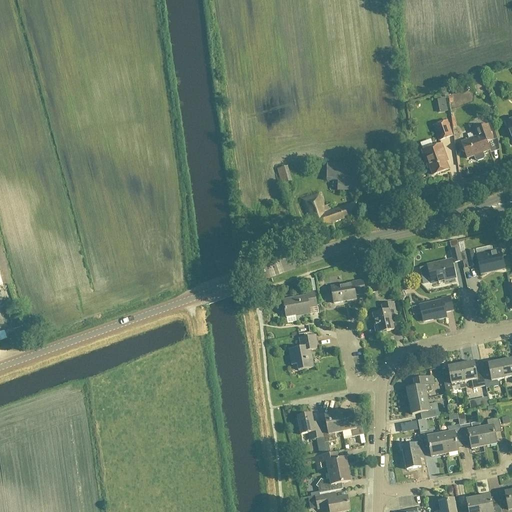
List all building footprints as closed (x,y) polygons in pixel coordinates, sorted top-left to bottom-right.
[(439,142),(452,138),(446,123),(434,127),(439,142)] [(466,160),(473,158),(475,161),(477,162),(482,160),(484,158),(482,154),(489,152),(486,144),(493,142),(487,126),(474,131),(477,138),(460,144),(463,150),(461,153),(464,154),(466,160)] [(430,169),(433,177),(448,171),(443,157),(445,157),(441,146),(422,153),(428,169),(430,169)] [(336,192),(361,193),(362,182),(362,164),(326,164),(326,181),(337,182),(336,192)] [(287,167),(277,170),(281,184),(291,182),(287,167)] [(355,204),(331,213),(323,216),(321,210),(325,209),(319,194),(301,201),(308,219),(305,220),(309,233),(359,215),(355,204)] [(457,246),(450,248),(453,265),(461,263),(457,246)] [(465,253),(468,269),(476,268),(472,251),(465,253)] [(476,256),(480,276),(504,271),(499,251),(476,256)] [(428,270),(431,283),(431,285),(455,280),(451,262),(427,268),(428,270)] [(331,289),(334,305),(356,301),(355,297),(364,296),(362,282),(352,284),(352,285),(331,289)] [(380,286),(370,288),(372,294),(381,292),(380,286)] [(286,318),(295,317),(300,316),(301,317),(310,315),(308,309),(316,308),(314,293),(305,295),(306,298),(283,302),(286,318)] [(419,307),(423,323),(437,320),(437,321),(446,319),(445,314),(452,312),(449,297),(441,299),(441,302),(419,307)] [(0,332),(9,330),(0,303),(0,332)] [(382,313),(372,316),(377,335),(392,332),(389,319),(396,318),(393,304),(381,307),(382,313)] [(300,349),(289,351),(292,367),(297,366),(298,372),(313,369),(310,352),(318,350),(315,337),(299,340),(300,349)] [(511,360),(500,363),(504,381),(511,379),(511,382),(511,360)] [(461,366),(464,384),(472,382),(473,390),(485,388),(482,376),(483,376),(482,371),(475,373),(473,363),(461,366)] [(496,382),(504,381),(500,363),(488,365),(490,374),(483,376),(482,376),(485,388),(485,390),(497,388),(496,382)] [(465,390),(464,384),(461,366),(448,368),(448,371),(442,373),(445,393),(452,392),(452,388),(459,387),(460,391),(465,390)] [(407,391),(409,403),(427,400),(425,393),(430,392),(429,387),(433,386),(431,379),(414,382),(415,389),(407,391)] [(486,398),(475,401),(477,409),(488,407),(486,398)] [(439,418),(438,411),(436,404),(428,406),(427,400),(409,403),(411,416),(424,414),(425,421),(439,418)] [(351,411),(338,414),(342,433),(350,432),(351,439),(363,436),(360,423),(354,424),(351,411)] [(322,439),(324,444),(335,442),(334,435),(342,433),(338,414),(324,417),(327,430),(321,431),(322,439)] [(308,435),(310,442),(322,439),(321,431),(319,424),(313,426),(311,416),(297,419),(297,420),(295,420),(297,428),(299,428),(301,436),(308,435)] [(508,418),(501,419),(503,426),(510,425),(508,418)] [(480,430),(483,448),(496,446),(494,434),(501,433),(498,420),(487,422),(488,429),(480,430)] [(416,423),(408,424),(409,432),(417,431),(416,423)] [(459,427),(461,439),(462,441),(469,439),(471,451),(483,448),(480,430),(479,424),(459,427)] [(440,437),(444,456),(458,453),(456,441),(461,439),(459,427),(459,426),(447,429),(448,435),(440,437)] [(419,434),(421,444),(422,447),(428,446),(431,459),(444,456),(440,437),(433,438),(432,431),(419,434)] [(422,447),(421,444),(411,446),(412,451),(403,453),(406,471),(420,468),(419,461),(424,460),(422,447)] [(327,469),(328,475),(348,471),(345,459),(337,461),(336,455),(315,459),(317,471),(327,469)] [(350,483),(348,471),(328,475),(330,481),(323,482),(321,480),(316,487),(318,489),(319,495),(339,491),(338,485),(350,483)] [(493,496),(503,496),(502,482),(492,482),(493,496)] [(499,507),(500,511),(511,511),(511,492),(504,494),(506,506),(499,507)] [(315,498),(318,511),(329,509),(329,511),(349,511),(347,498),(334,501),(333,495),(335,495),(335,494),(315,498)] [(500,511),(499,507),(492,509),(489,497),(477,499),(479,511),(500,511)] [(479,511),(477,499),(466,501),(467,511),(479,511)] [(455,511),(453,500),(439,503),(440,511),(455,511)]
